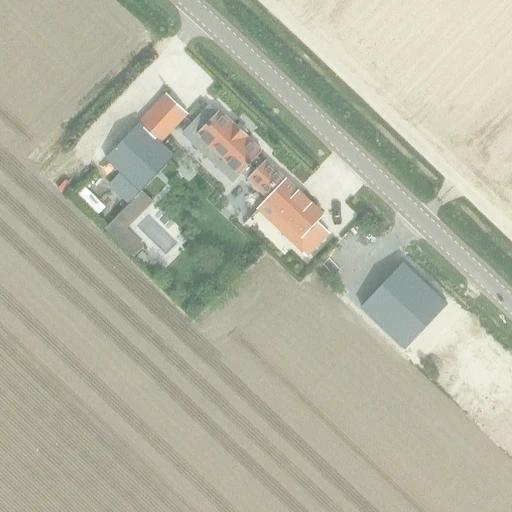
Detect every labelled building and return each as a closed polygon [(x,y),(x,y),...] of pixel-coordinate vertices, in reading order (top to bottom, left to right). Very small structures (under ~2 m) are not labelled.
[(121,173),(110,184),(130,203),(173,156),(159,143),(186,114),(166,95),(105,158),(121,173)] [(210,107),(185,133),(233,180),(241,171),(257,155),(261,151),(247,138),(248,136),(235,123),(233,125),(220,111),(217,114),(210,107)] [(105,138),(93,151),(102,159),(114,146),(105,138)] [(257,155),(241,171),(249,179),(269,197),(258,209),(307,256),(329,233),(317,222),(325,214),(288,179),(286,180),(266,161),(264,163),(257,155)] [(104,207),(83,185),(71,196),(93,218),(104,207)] [(330,199),(346,219),(364,204),(348,185),(330,199)] [(174,253),(196,225),(158,195),(136,223),(174,253)] [(403,264),(362,306),(406,348),(447,305),(403,264)]
